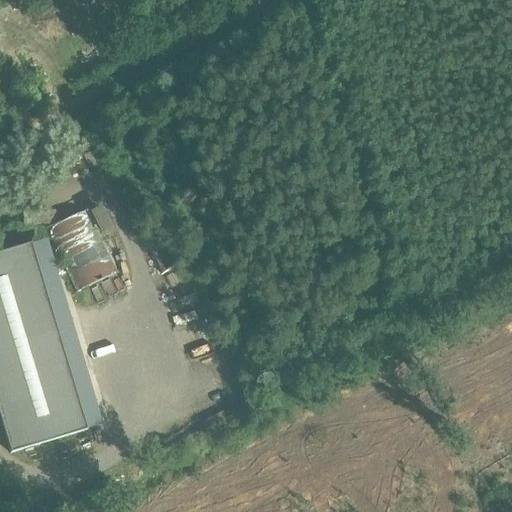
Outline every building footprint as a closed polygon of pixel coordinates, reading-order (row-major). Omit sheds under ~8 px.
[(116,33),(93,46),(97,54),(120,40),(116,33)] [(40,89),(14,55),(15,54),(1,37),(0,37),(0,95),(2,97),(13,88),(24,102),(40,89)] [(19,176),(0,193),(0,197),(7,205),(29,185),(19,176)] [(102,207),(89,213),(101,238),(114,231),(102,207)] [(55,209),(23,214),(25,227),(57,222),(55,209)] [(85,210),(50,227),(79,291),(115,274),(85,210)] [(30,245),(86,430),(101,426),(45,241),(30,245)] [(86,430),(30,245),(0,254),(0,422),(10,454),(86,430)]
